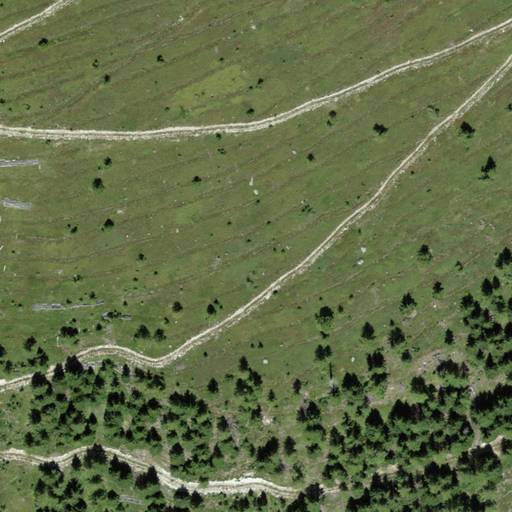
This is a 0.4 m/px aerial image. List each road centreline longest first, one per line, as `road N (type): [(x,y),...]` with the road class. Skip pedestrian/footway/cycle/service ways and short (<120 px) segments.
road 1 (track): [(0,383),(97,342),(166,350),(253,300),(358,212),(511,61)]
road 2 (track): [(511,18),(381,81),(265,123),(0,130)]
road 3 (track): [(511,427),(448,452),(279,483),(251,476),(193,480),(133,458),(0,450)]
